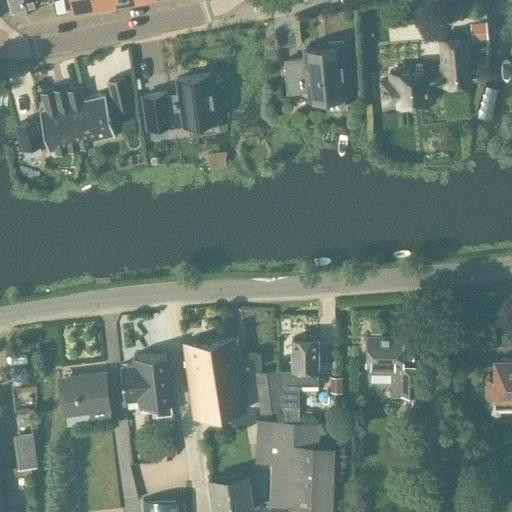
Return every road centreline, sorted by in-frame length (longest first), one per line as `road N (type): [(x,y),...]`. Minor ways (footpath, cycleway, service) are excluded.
road 1 (tertiary): [(511,265),(0,316)]
road 2 (tertiary): [(0,46),(37,47),(209,12),(232,0)]
